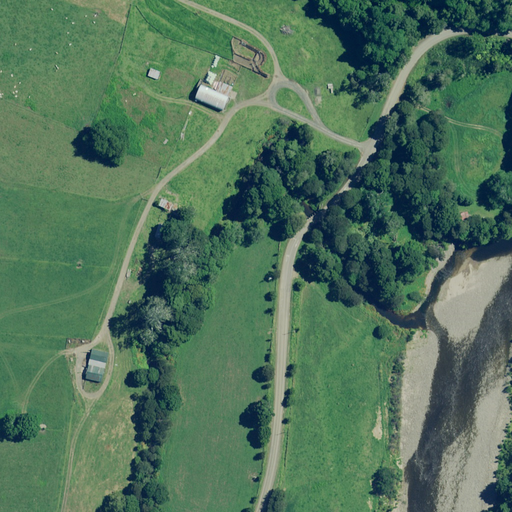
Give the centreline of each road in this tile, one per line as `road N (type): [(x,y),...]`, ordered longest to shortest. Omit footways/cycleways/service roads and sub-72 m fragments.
road 1 (tertiary): [(511,35),(456,31),(422,45),(360,171),(296,239),(282,303),(273,456),(259,511)]
road 2 (track): [(188,0),(263,37),(277,61),(265,103),(372,152)]
